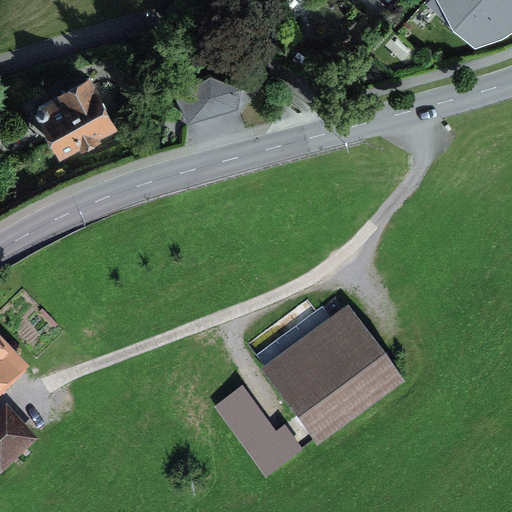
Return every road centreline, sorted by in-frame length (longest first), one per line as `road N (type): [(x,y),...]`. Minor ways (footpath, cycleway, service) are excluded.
road 1 (residential): [(0,62),(115,25),(163,20),(218,32),(282,64),(322,95),(337,126)]
road 2 (tertiary): [(0,246),(116,189),(337,126)]
road 3 (tertiary): [(337,126),(511,80)]
